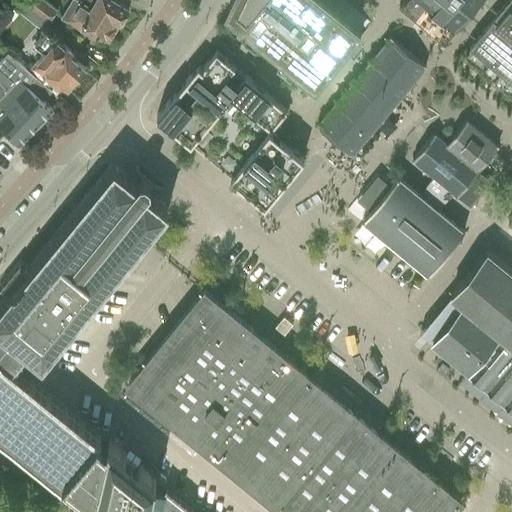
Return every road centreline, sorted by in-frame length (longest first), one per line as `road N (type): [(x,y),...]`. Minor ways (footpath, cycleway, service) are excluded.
road 1 (unclassified): [(112,124),(386,343)]
road 2 (residential): [(386,343),(511,190)]
road 3 (tertiary): [(112,124),(0,250)]
road 4 (unclassified): [(386,343),(511,444)]
road 5 (tertiary): [(207,0),(112,124)]
